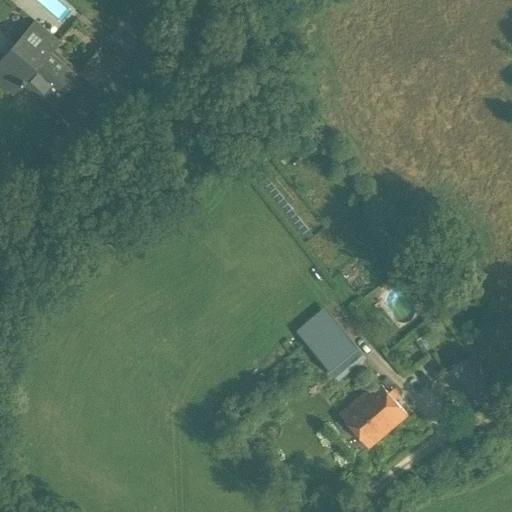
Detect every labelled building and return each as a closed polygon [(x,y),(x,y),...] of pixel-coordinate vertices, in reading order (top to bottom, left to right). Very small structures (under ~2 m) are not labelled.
[(52,106),(77,78),(49,53),(57,43),(35,23),(0,63),(0,79),(14,92),(21,85),(22,86),(25,83),(52,106)] [(121,67),(100,48),(79,71),(100,90),(121,67)] [(333,375),(359,352),(328,317),(302,340),(333,375)] [(475,410),(500,393),(473,354),(448,371),(475,410)] [(367,448),(406,415),(378,381),(339,414),(367,448)]
